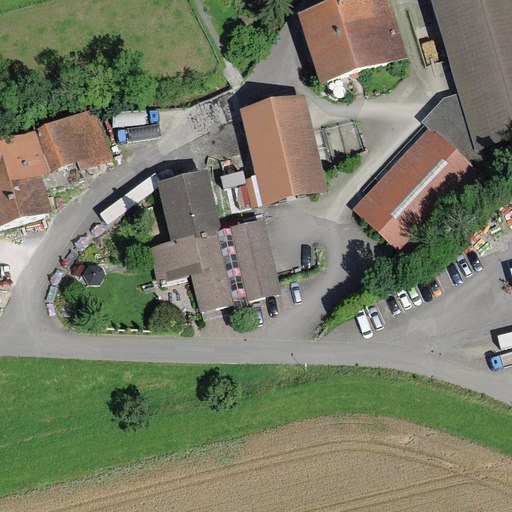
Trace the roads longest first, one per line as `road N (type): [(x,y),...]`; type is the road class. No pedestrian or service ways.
road 1 (residential): [(42,343),(275,352),(389,341),(442,351),(511,380)]
road 2 (residential): [(248,98),(144,161),(77,233),(55,264),(42,343)]
